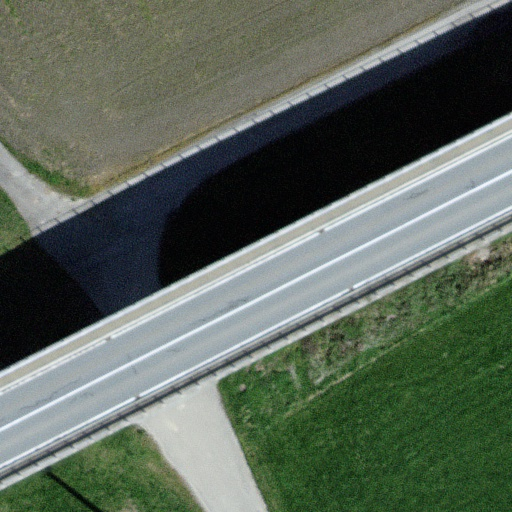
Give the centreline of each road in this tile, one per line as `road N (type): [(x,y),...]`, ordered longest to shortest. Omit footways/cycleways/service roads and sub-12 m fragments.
road 1 (primary): [(511,170),(0,429)]
road 2 (unclassified): [(85,233),(511,15)]
road 3 (residential): [(226,511),(85,233)]
